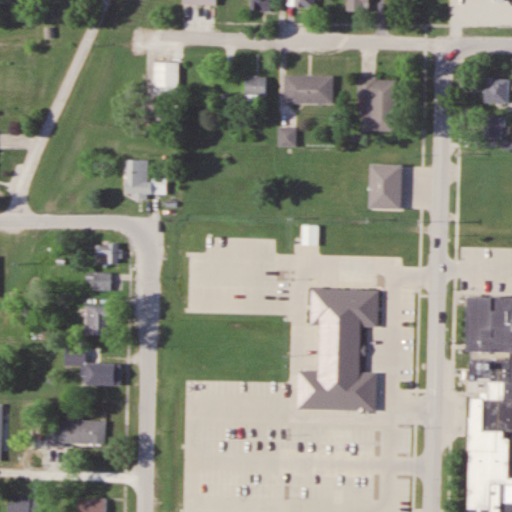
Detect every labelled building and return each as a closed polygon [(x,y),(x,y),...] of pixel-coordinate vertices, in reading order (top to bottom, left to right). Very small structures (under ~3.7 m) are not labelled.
[(251,0),(251,12),(272,12),(271,0),(251,0)] [(316,8),(315,0),(294,0),(295,8),(316,8)] [(369,13),(369,0),(347,0),(347,13),(369,13)] [(502,0),(468,0),(468,16),(503,16),(502,0)] [(179,63),(154,63),(154,97),(179,97),(179,63)] [(267,77),(247,77),(247,100),(267,100),(267,77)] [(333,77),(286,77),(286,104),(333,104),(333,77)] [(397,78),(359,77),(359,99),(366,99),(366,132),(395,133),(397,78)] [(508,103),(508,79),(486,79),(486,103),(508,103)] [(484,139),(505,139),(505,116),(484,116),(484,139)] [(278,128),(278,148),(297,148),(297,128),(278,128)] [(397,156),(371,156),(371,176),(397,176),(397,156)] [(507,158),(484,158),(484,180),(507,180),(507,158)] [(148,200),(148,193),(157,193),(157,182),(149,182),(149,161),(128,161),(127,200),(148,200)] [(504,189),(482,189),(482,214),(504,213),(504,189)] [(363,216),(392,216),(392,197),(363,197),(363,216)] [(95,244),(95,291),(111,291),(111,267),(119,267),(120,245),(95,244)] [(312,322),(313,288),(379,291),(377,324),(366,324),(364,368),(381,369),(379,412),(297,409),(299,369),(319,370),(321,326),(312,322)] [(460,511),(465,295),(511,296),(511,511),(460,511)] [(111,306),(86,306),(86,335),(111,335),(111,306)] [(219,334),(196,334),(196,364),(219,364),(219,334)] [(86,385),(121,385),(121,364),(86,363),(86,347),(66,347),(66,366),(86,366),(86,385)] [(106,420),(43,419),(42,445),(105,446),(106,420)] [(322,494),(342,494),(342,478),(322,478),(322,494)] [(173,487),(171,511),(195,511),(196,498),(215,499),(216,482),(195,481),(194,488),(173,487)] [(38,511),(39,498),(8,498),(7,511),(38,511)] [(86,498),(86,511),(106,511),(106,498),(86,498)]
